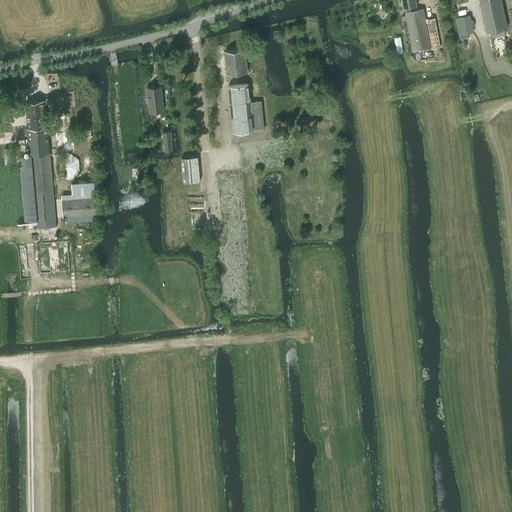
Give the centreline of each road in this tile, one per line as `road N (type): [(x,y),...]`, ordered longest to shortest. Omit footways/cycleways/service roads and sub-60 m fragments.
road 1 (track): [(333,477),(319,349),(311,337),(201,345),(139,285),(38,285)]
road 2 (unclassified): [(0,69),(132,42),(272,0)]
road 3 (track): [(32,511),(27,293),(38,285)]
road 4 (track): [(511,104),(493,125),(509,218)]
